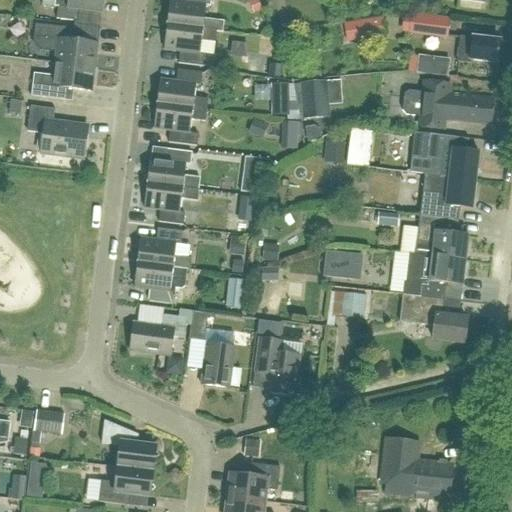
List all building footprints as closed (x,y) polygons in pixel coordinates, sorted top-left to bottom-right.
[(102,14),(103,0),(55,0),(54,8),(58,8),(56,21),(78,23),(79,11),(102,14)] [(186,0),(186,4),(170,2),(167,27),(217,33),(223,34),(224,24),(204,21),(206,7),(210,8),(211,0),(186,0)] [(256,0),(249,3),(254,14),(261,11),(256,0)] [(446,41),(449,20),(412,15),(409,36),(446,41)] [(383,19),(360,23),(363,39),(386,35),(383,19)] [(55,65),(95,69),(98,45),(72,42),(74,30),(34,25),(32,41),(40,51),(56,53),(55,65)] [(215,44),(217,33),(167,27),(164,51),(180,53),(178,65),(203,68),(204,56),(200,55),(201,42),(215,44)] [(472,40),(460,38),(456,63),(470,65),(470,61),(497,65),(500,43),(472,39),(472,40)] [(447,78),(448,62),(419,58),(417,74),(447,78)] [(92,93),(95,69),(55,65),(53,78),(34,75),(31,98),(65,102),(67,90),(92,93)] [(268,79),(279,80),(281,67),(269,66),(268,79)] [(157,106),(207,112),(208,101),(194,100),(196,87),(200,87),(202,75),(178,72),(176,84),(160,82),(157,106)] [(303,122),(330,119),(327,84),(300,86),(303,122)] [(457,122),(457,124),(490,128),(494,100),(447,94),(448,86),(425,84),(424,94),(408,93),(404,96),(402,112),(405,116),(421,118),(420,129),(442,131),(443,120),(457,122)] [(272,118),(290,118),(289,85),(271,85),(272,118)] [(21,104),(11,103),(10,114),(20,115),(21,104)] [(205,123),(207,112),(157,106),(154,131),(170,133),(168,145),(197,148),(198,136),(190,135),(191,122),(205,123)] [(83,160),(87,130),(53,125),(55,111),(30,108),(27,133),(44,135),(41,154),(75,159),(74,166),(75,166),(76,159),(83,160)] [(321,141),(320,133),(314,128),(306,129),(308,143),(321,141)] [(427,176),(448,179),(475,182),(479,153),(467,152),(469,141),(430,136),(427,161),(411,160),(410,174),(427,176)] [(296,151),(297,138),(282,138),(281,150),(296,151)] [(342,145),(327,144),(326,160),(341,162),(342,145)] [(147,186),(198,192),(200,180),(184,178),(186,166),(191,166),(192,154),(168,151),(166,163),(150,161),(147,186)] [(349,154),(347,167),(368,169),(370,157),(349,154)] [(255,196),(257,176),(243,174),(241,194),(255,196)] [(472,210),(475,182),(448,179),(427,176),(425,176),(419,218),(458,223),(460,209),(472,210)] [(197,203),(198,192),(147,186),(144,210),(160,212),(159,224),(183,227),(185,215),(180,214),(182,201),(197,203)] [(252,200),(240,199),(238,220),(249,222),(252,200)] [(378,215),(377,226),(389,227),(390,216),(378,215)] [(457,236),(458,223),(419,218),(416,243),(415,257),(466,263),(469,238),(457,236)] [(140,241),(140,243),(137,265),(185,271),(188,271),(189,261),(174,259),(176,245),(181,246),(182,234),(158,231),(156,242),(140,241)] [(243,240),(234,239),(232,254),(242,255),(243,240)] [(263,246),(262,262),(277,263),(278,247),(263,246)] [(347,280),(349,256),(326,254),(323,278),(347,280)] [(466,263),(415,257),(409,256),(405,285),(404,284),(403,297),(443,301),(445,285),(463,287),(466,263)] [(244,262),(233,261),(232,274),(242,275),(244,262)] [(179,290),(183,287),(185,271),(137,265),(134,289),(150,291),(149,303),(173,306),(175,290),(179,290)] [(261,270),(261,283),(278,283),(278,269),(261,270)] [(243,282),(229,281),(226,308),(241,309),(243,282)] [(364,321),(366,297),(335,294),(332,318),(345,320),(364,321)] [(441,318),(443,301),(403,297),(400,323),(434,328),(433,342),(464,345),(467,321),(441,318)] [(206,332),(208,315),(193,313),(189,341),(205,343),(206,332)] [(184,340),(187,320),(163,317),(162,328),(134,325),(130,353),(170,358),(173,339),(184,340)] [(259,324),(257,337),(275,339),(277,326),(259,324)] [(206,332),(205,343),(207,344),(206,346),(201,386),(230,390),(235,350),(231,349),(233,335),(206,332)] [(295,399),(300,358),(281,356),(283,345),(260,342),(257,365),(270,367),(266,395),(295,399)] [(22,413),(20,429),(31,430),(33,414),(22,413)] [(62,436),(65,416),(37,413),(34,433),(62,436)] [(0,445),(7,444),(10,424),(0,423),(0,445)] [(120,448),(117,469),(153,474),(156,449),(136,446),(132,446),(133,435),(104,423),(101,446),(120,448)] [(39,445),(41,434),(33,433),(31,444),(39,445)] [(15,440),(14,455),(25,457),(27,441),(15,440)] [(450,467),(417,463),(419,444),(386,440),(381,483),(386,484),(384,495),(413,498),(413,494),(440,497),(440,493),(449,494),(452,471),(450,471),(450,467)] [(246,442),(244,458),(256,460),(258,443),(246,442)] [(227,499),(265,504),(266,491),(277,493),(280,469),(251,466),(249,478),(230,475),(227,499)] [(125,495),(150,498),(153,474),(117,469),(115,484),(101,482),(99,504),(123,507),(125,495)] [(31,484),(29,499),(44,501),(46,486),(31,484)] [(9,491),(8,501),(21,502),(22,493),(11,492),(9,491)] [(263,511),(265,504),(227,499),(225,511),(263,511)]
